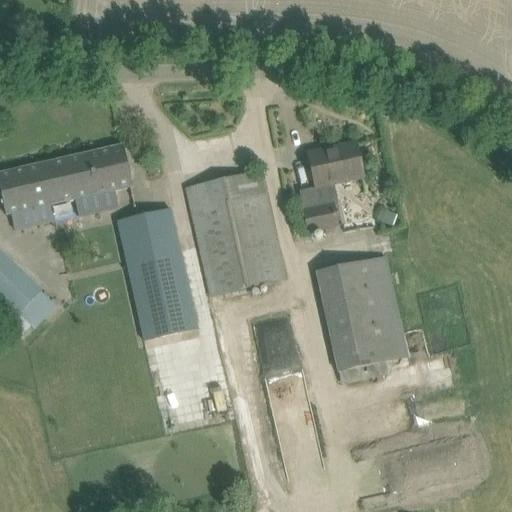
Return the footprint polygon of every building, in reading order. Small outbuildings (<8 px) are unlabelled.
[(181,99),(181,107),(192,106),(192,98),(181,99)] [(309,155),(313,175),(316,188),(363,178),(355,145),(309,155)] [(0,174),(0,188),(1,195),(6,216),(132,187),(123,147),(0,174)] [(187,190),(192,212),(211,299),(284,283),(260,174),(187,190)] [(376,205),(344,207),(345,225),(377,223),(376,205)] [(304,213),(309,234),(325,230),(338,227),(333,206),(304,213)] [(171,211),(118,223),(144,342),(198,330),(171,211)] [(385,211),(380,223),(391,227),(396,215),(385,211)] [(338,227),(325,230),(326,237),(339,234),(338,227)] [(19,316),(34,330),(56,307),(41,293),(0,253),(0,319),(8,327),(19,316)] [(318,274),(339,374),(407,359),(386,259),(318,274)]
